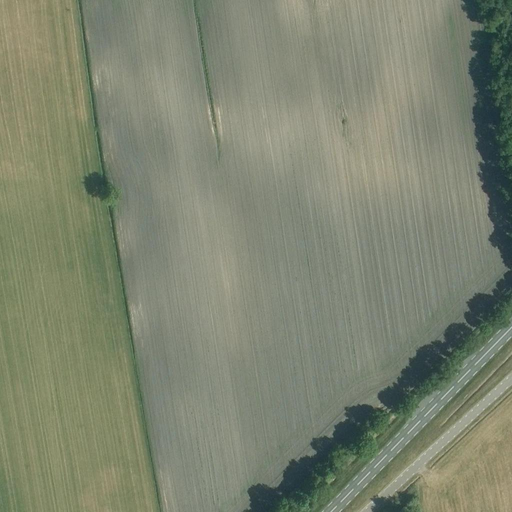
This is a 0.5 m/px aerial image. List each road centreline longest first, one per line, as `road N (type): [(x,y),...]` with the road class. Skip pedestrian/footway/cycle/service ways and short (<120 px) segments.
road 1 (primary): [(331,511),(511,327)]
road 2 (unclassified): [(367,511),(511,378)]
